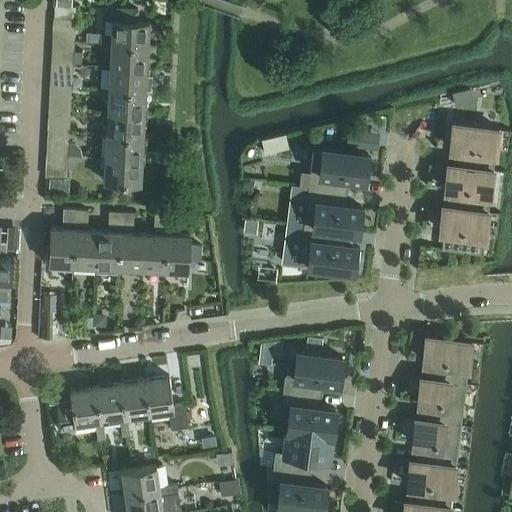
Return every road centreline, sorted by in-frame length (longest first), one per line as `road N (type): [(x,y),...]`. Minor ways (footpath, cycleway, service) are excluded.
road 1 (residential): [(27,362),(234,329)]
road 2 (residential): [(34,209),(45,0)]
road 3 (residential): [(387,307),(361,511)]
road 4 (residential): [(410,126),(387,307)]
road 5 (residential): [(387,307),(234,329)]
road 6 (residential): [(27,362),(34,209)]
road 7 (residential): [(43,486),(27,362)]
road 8 (residential): [(511,295),(387,307)]
